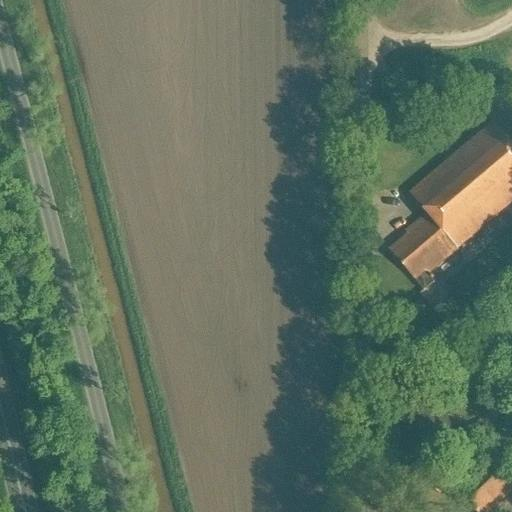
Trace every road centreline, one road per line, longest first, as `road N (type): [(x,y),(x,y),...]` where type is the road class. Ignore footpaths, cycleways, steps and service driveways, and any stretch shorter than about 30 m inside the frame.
road 1 (unclassified): [(365,511),(356,0)]
road 2 (trunk): [(120,511),(0,38)]
